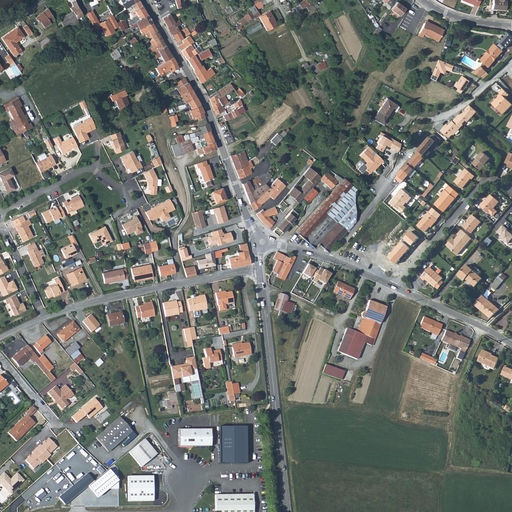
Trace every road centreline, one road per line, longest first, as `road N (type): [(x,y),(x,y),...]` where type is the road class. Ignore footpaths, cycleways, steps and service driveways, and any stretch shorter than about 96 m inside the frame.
road 1 (secondary): [(145,0),(203,100),(256,235)]
road 2 (residential): [(259,268),(44,317)]
road 3 (residential): [(395,286),(480,185),(511,188)]
road 4 (residential): [(330,259),(417,137)]
road 5 (residential): [(0,211),(85,169),(121,189)]
road 6 (secondary): [(259,268),(275,398)]
road 7 (residential): [(395,286),(511,344)]
